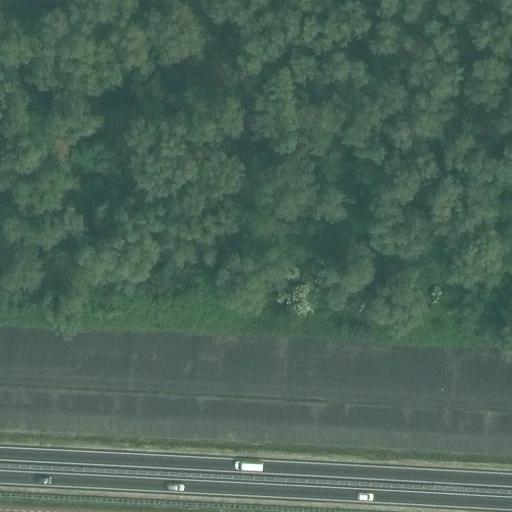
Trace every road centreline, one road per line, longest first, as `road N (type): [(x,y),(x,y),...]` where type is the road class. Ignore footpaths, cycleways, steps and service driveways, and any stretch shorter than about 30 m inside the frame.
road 1 (trunk): [(511,484),(0,459)]
road 2 (trunk): [(0,480),(511,505)]
